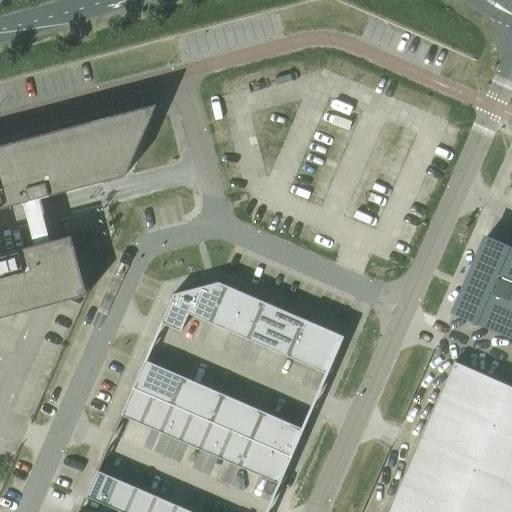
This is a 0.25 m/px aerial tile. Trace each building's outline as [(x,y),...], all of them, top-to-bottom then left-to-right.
[(0,317),(85,295),(70,236),(48,242),(37,199),(124,176),(156,105),(155,105),(0,145),(0,317)] [(511,247),(486,236),(452,314),(511,340),(511,247)] [(172,294),(160,324),(162,325),(162,324),(180,332),(188,314),(324,373),(316,392),(319,393),(343,337),(218,282),(172,294)] [(152,342),(131,388),(290,458),(310,411),(308,410),(300,429),(146,361),(154,343),(152,342)] [(511,511),(511,388),(454,363),(387,511),(511,511)] [(131,388),(120,415),(279,484),(290,458),(131,388)] [(191,511),(98,471),(104,457),(102,456),(96,470),(84,496),(121,511),(191,511)]
